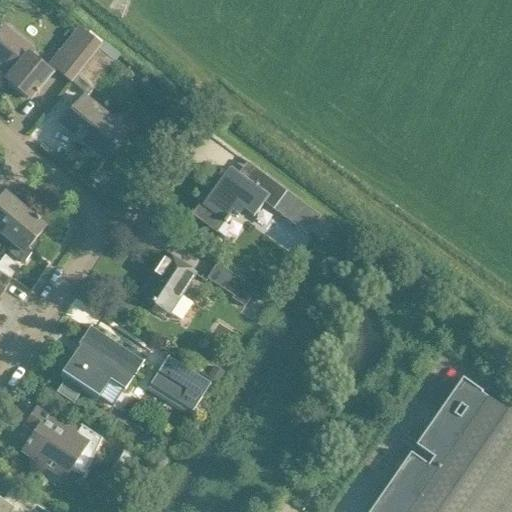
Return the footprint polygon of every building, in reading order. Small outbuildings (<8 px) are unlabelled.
[(55,70),(72,83),(99,51),(98,50),(100,47),(86,36),(88,34),(79,27),(45,69),(30,56),(34,52),(4,28),(0,33),(0,64),(12,74),(7,80),(31,100),(36,93),(38,95),(39,93),(37,92),(55,70)] [(99,51),(72,83),(88,96),(115,63),(99,51)] [(105,161),(127,133),(83,98),(61,125),(105,161)] [(173,132),(185,115),(174,108),(162,125),(173,132)] [(253,217),(264,203),(305,235),(318,218),(263,175),(247,163),(239,174),(231,168),(211,195),(208,193),(185,224),(186,225),(193,216),(216,233),(232,211),(238,216),(242,209),(253,217)] [(0,233),(5,238),(27,211),(6,194),(0,200),(0,233)] [(24,265),(36,246),(33,243),(46,228),(27,211),(5,238),(15,246),(9,252),(24,265)] [(167,256),(140,296),(155,305),(151,312),(163,320),(167,313),(169,314),(169,313),(181,321),(191,305),(180,298),(195,274),(183,267),(167,256)] [(269,298),(216,264),(207,279),(233,296),(231,299),(245,308),(253,295),(265,303),(269,298)] [(277,282),(257,268),(248,282),(268,296),(277,282)] [(0,272),(0,287),(5,291),(12,280),(0,272)] [(107,378),(125,390),(143,363),(91,328),(93,325),(92,324),(79,345),(86,349),(81,357),(77,355),(60,380),(61,381),(63,378),(66,380),(57,393),(74,404),(82,391),(94,398),(107,378)] [(210,385),(168,358),(148,389),(191,416),(210,385)] [(438,416),(372,511),(496,511),(511,490),(511,415),(482,394),(482,393),(462,379),(437,415),(438,416)] [(507,410),(511,401),(511,397),(501,391),(494,401),(507,410)] [(66,429),(53,420),(37,409),(26,426),(36,432),(23,453),(40,463),(65,481),(71,473),(83,478),(82,479),(84,480),(102,439),(81,425),(79,428),(71,423),(66,429)] [(161,450),(154,462),(163,468),(170,456),(161,450)] [(131,455),(125,470),(142,478),(148,462),(131,455)] [(0,511),(47,511),(28,499),(11,488),(2,502),(0,500),(0,511)] [(511,511),(511,498),(502,511),(511,511)]
